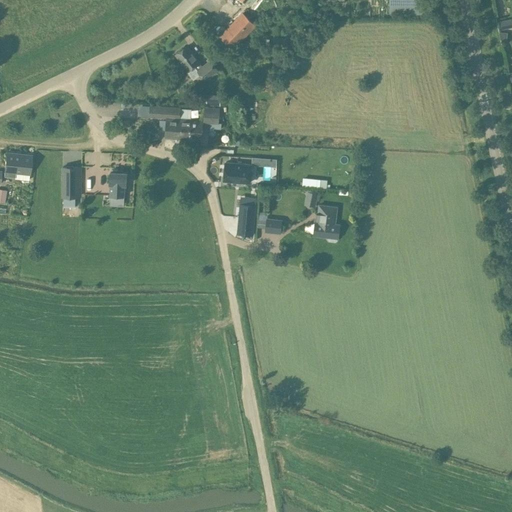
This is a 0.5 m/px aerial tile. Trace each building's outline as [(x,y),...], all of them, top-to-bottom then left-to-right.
[(421,0),(390,0),(391,12),(422,12),(421,0)] [(305,5),(305,13),(315,13),(315,5),(305,5)] [(258,24),(244,11),(220,36),(233,49),(258,24)] [(511,19),(501,19),(501,27),(511,27),(511,19)] [(288,38),(273,36),(272,47),(287,49),(288,38)] [(200,62),(188,45),(176,54),(189,70),(195,66),(199,70),(205,78),(216,69),(210,62),(203,67),(200,62)] [(207,96),(207,100),(200,100),(200,105),(207,105),(207,106),(220,106),(220,96),(207,96)] [(191,119),(180,118),(181,107),(151,105),(150,116),(167,118),(166,137),(186,138),(186,136),(201,137),(202,122),(191,121),(191,119)] [(220,110),(204,109),(203,122),(219,123),(220,110)] [(16,172),(20,172),(20,178),(29,179),(31,155),(7,152),(4,176),(15,177),(16,172)] [(252,164),(226,162),(224,180),(250,182),(252,164)] [(79,196),(79,166),(63,166),(63,196),(79,196)] [(112,170),(111,171),(110,183),(111,183),(110,194),(113,195),(113,192),(117,192),(117,195),(124,195),(125,190),(126,190),(126,184),(127,184),(127,172),(118,172),(118,170),(112,170)] [(321,194),(307,191),(304,204),(316,207),(317,200),(319,200),(321,194)] [(240,202),(238,232),(254,233),(256,203),(240,202)] [(337,206),(319,204),(318,214),(317,221),(315,221),(314,235),(328,236),(327,239),(329,241),(335,241),(337,240),(338,238),(340,224),(335,223),(337,206)] [(283,219),(266,217),(265,231),(281,233),(283,219)]
